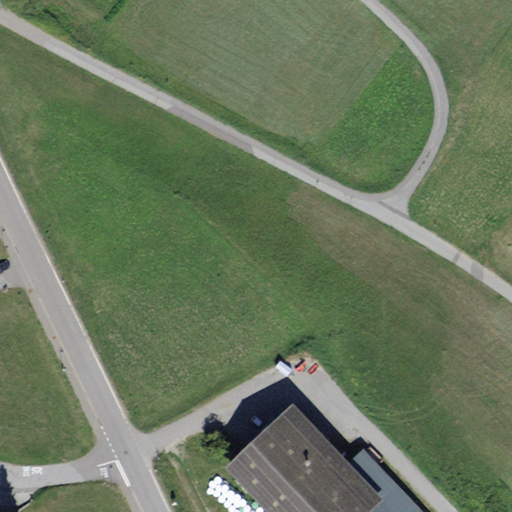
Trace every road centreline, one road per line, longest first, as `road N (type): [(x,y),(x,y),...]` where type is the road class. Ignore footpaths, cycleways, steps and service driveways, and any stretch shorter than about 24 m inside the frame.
road 1 (track): [(0,12),(388,212)]
road 2 (track): [(363,0),(406,40),(430,74),(440,108),(432,140),(388,212),(511,298)]
road 3 (residential): [(441,511),(287,370),(125,459)]
road 4 (tertiary): [(0,195),(125,459)]
road 5 (residential): [(125,459),(18,484),(0,479)]
